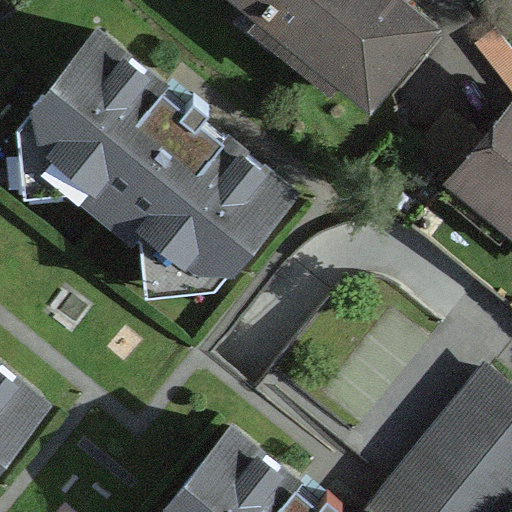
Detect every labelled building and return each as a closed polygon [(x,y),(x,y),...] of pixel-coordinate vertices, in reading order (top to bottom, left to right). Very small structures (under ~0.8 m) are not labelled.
[(438,0),(271,0),(424,129),(494,47),(438,0)] [(210,98),(121,23),(37,116),(41,195),(98,189),(158,240),(160,296),(245,292),(322,192),(210,98)] [(511,133),(471,184),(511,216),(511,133)] [(0,345),(0,501),(73,406),(0,345)] [(511,511),(511,377),(495,364),(385,499),(401,511),(511,511)] [(343,511),(334,504),(242,427),(166,511),(343,511)] [(124,511),(136,489),(70,456),(41,511),(124,511)]
